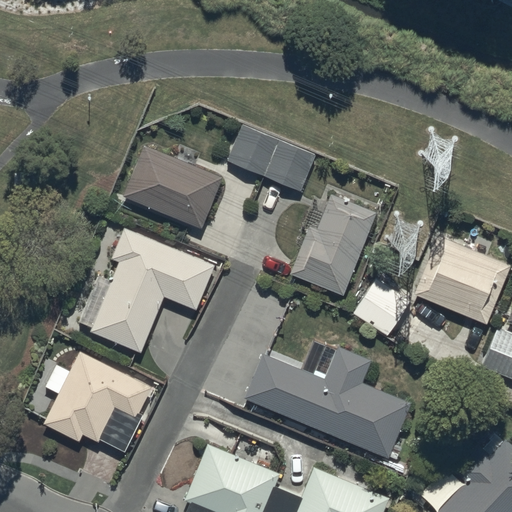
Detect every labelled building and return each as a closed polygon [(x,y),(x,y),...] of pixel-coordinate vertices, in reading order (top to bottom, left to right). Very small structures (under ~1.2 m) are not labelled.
[(313,147),(242,119),(228,154),(299,182),(313,147)] [(145,138),(124,187),(201,221),(223,170),(145,138)] [(309,219),(290,264),(342,286),(376,205),(331,186),(316,222),(309,219)] [(141,343),(164,287),(196,301),(214,257),(126,221),(113,251),(121,255),(112,275),(99,269),(80,316),(93,321),(92,323),(141,343)] [(438,228),(413,285),(485,316),(510,258),(438,228)] [(375,271),(353,306),(387,329),(409,295),(375,271)] [(511,327),(497,322),(481,358),(511,371),(511,327)] [(324,373),(262,346),(244,389),(387,449),(410,397),(360,375),(369,354),(338,340),(324,373)] [(45,415),(79,433),(83,425),(99,433),(100,430),(126,443),(143,408),(138,406),(151,380),(80,344),(70,365),(57,358),(46,379),(59,386),(45,415)] [(465,475),(429,511),(430,511),(511,511),(511,438),(505,432),(488,449),(478,439),(454,464),(465,475)] [(378,511),(387,491),(314,460),(301,491),(273,479),(278,466),(207,437),(184,492),(190,494),(187,500),(184,499),(178,511),(378,511)]
